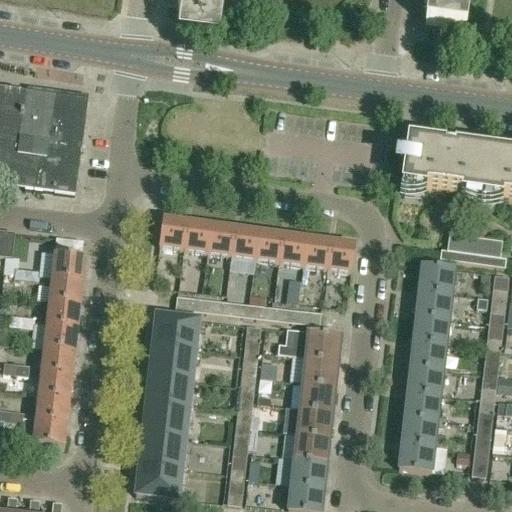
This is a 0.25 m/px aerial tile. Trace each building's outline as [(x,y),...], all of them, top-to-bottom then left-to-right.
[(469,0),(428,0),(424,29),(465,34),(469,0)] [(0,189),(34,194),(36,182),(38,182),(39,178),(42,178),(45,163),(28,160),(31,145),(18,143),(25,96),(0,92),(0,189)] [(45,163),(49,133),(53,100),(25,96),(18,143),(31,145),(28,160),(45,163)] [(86,104),(53,100),(49,133),(58,134),(59,128),(78,131),(77,133),(82,134),(86,104)] [(49,133),(45,163),(78,167),(82,134),(77,133),(78,131),(59,128),(58,134),(49,133)] [(409,147),(403,189),(481,200),(487,158),(469,155),(470,154),(468,152),(463,150),(457,148),(444,146),(443,152),(409,147)] [(487,158),(481,200),(511,204),(511,156),(509,156),(503,158),(503,160),(487,158)] [(36,182),(34,194),(73,200),(78,167),(45,163),(42,178),(39,178),(38,182),(36,182)] [(157,253),(181,256),(185,228),(161,225),(157,253)] [(205,259),(209,231),(185,228),(181,256),(205,259)] [(205,259),(229,263),(233,234),(209,231),(205,259)] [(254,266),(257,237),(233,234),(229,263),(254,266)] [(0,260),(10,262),(12,242),(13,239),(0,237),(0,260)] [(281,240),(257,237),(254,266),(278,269),(281,240)] [(278,269),(302,272),(305,244),(281,240),(278,269)] [(504,273),(505,265),(506,264),(498,263),(501,247),(450,240),(448,256),(440,255),(439,264),(504,273)] [(326,275),(329,247),(305,244),(302,272),(326,275)] [(354,250),(329,247),(326,275),(350,278),(354,250)] [(52,259),(49,284),(81,287),(83,263),(52,259)] [(420,271),(417,296),(450,300),(452,274),(420,271)] [(12,284),(26,286),(26,281),(24,281),(24,275),(13,274),(12,284)] [(26,281),(26,286),(38,288),(39,277),(24,275),(24,281),(26,281)] [(491,294),(506,295),(508,283),(493,281),(491,294)] [(47,307),(78,311),(81,287),(49,284),(47,307)] [(491,294),(490,306),(504,308),(504,307),(505,307),(506,295),(491,294)] [(450,300),(417,296),(415,322),(447,325),(450,300)] [(199,305),(176,302),(174,315),(198,318),(199,305)] [(485,315),(486,304),(476,303),(474,314),(485,315)] [(199,305),(198,318),(222,321),(224,308),(199,305)] [(504,308),(490,306),(489,319),(503,320),(505,307),(504,307),(504,308)] [(75,334),(78,311),(47,307),(44,331),(75,334)] [(224,308),(222,321),(246,323),(248,311),(224,308)] [(248,311),(246,323),(270,326),(272,313),(248,311)] [(272,313),(270,326),(294,329),(296,316),(272,313)] [(318,328),(320,319),(296,316),(294,329),(318,331),(318,328)] [(489,319),(487,330),(502,331),(503,320),(489,319)] [(153,329),(151,350),(194,355),(197,325),(154,320),(153,329)] [(18,328),(19,322),(8,321),(7,332),(21,333),(21,328),(18,328)] [(33,324),(19,322),(18,328),(21,328),(21,333),(32,335),(33,329),(33,324)] [(415,322),(412,347),(444,351),(447,325),(415,322)] [(487,330),(486,344),(500,345),(502,331),(487,330)] [(44,331),(42,354),(73,358),(75,334),(44,331)] [(245,332),(244,344),(258,346),(259,334),(245,332)] [(303,364),(336,368),(339,342),(306,338),(304,355),(275,351),(274,360),(292,363),(303,364)] [(258,346),(244,344),(243,356),(257,358),(258,346)] [(484,356),(499,358),(500,345),(486,344),(484,356)] [(412,347),(409,373),(442,376),(444,351),(412,347)] [(191,386),(194,355),(151,350),(147,380),(191,386)] [(39,378),(70,381),(73,358),(42,354),(39,378)] [(256,369),(257,358),(243,356),(241,368),(256,369)] [(484,356),(483,369),(497,370),(499,358),(484,356)] [(289,388),(300,390),(333,393),(336,368),(303,364),(292,363),(289,388)] [(13,375),(14,370),(4,368),(3,379),(15,381),(16,375),(13,375)] [(241,368),(239,391),(253,393),(256,369),(241,368)] [(496,383),(496,382),(497,370),(483,369),(482,381),(496,383)] [(16,375),(15,381),(29,382),(30,371),(14,370),(13,375),(16,375)] [(442,376),(409,373),(406,398),(439,402),(442,376)] [(39,378),(37,401),(68,405),(70,381),(39,378)] [(147,380),(144,411),(187,416),(191,386),(147,380)] [(496,383),(482,381),(480,394),(494,395),(496,383)] [(300,390),(298,415),(331,419),(333,393),(300,390)] [(253,393),(239,391),(237,403),(252,405),(253,393)] [(479,406),(493,408),(494,395),(480,394),(479,406)] [(406,398),(403,424),(436,428),(439,402),(406,398)] [(34,425),(65,428),(68,405),(37,401),(34,425)] [(237,403),(236,415),(250,417),(252,405),(237,403)] [(477,419),(491,420),(493,408),(479,406),(477,419)] [(511,410),(497,409),(496,421),(511,422),(511,410)] [(184,446),(187,416),(144,411),(141,441),(184,446)] [(3,427),(10,428),(11,422),(8,422),(9,417),(0,415),(0,451),(3,427)] [(250,417),(236,415),(233,439),(248,440),(250,417)] [(298,415),(295,440),(328,444),(331,419),(298,415)] [(23,418),(9,417),(8,422),(11,422),(10,428),(21,429),(22,429),(23,424),(23,418)] [(490,433),(491,420),(477,419),(476,432),(490,433)] [(62,452),(65,428),(34,425),(23,424),(22,429),(21,429),(20,435),(33,436),(31,449),(62,452)] [(436,428),(403,424),(401,450),(433,453),(436,428)] [(475,444),(489,445),(490,433),(476,432),(475,444)] [(233,439),(232,450),(246,452),(248,440),(233,439)] [(295,440),(292,466),(325,470),(328,444),(295,440)] [(141,441),(137,471),(181,477),(184,446),(141,441)] [(475,444),(473,456),(487,458),(489,445),(475,444)] [(246,452),(232,450),(229,474),(244,476),(246,452)] [(430,479),(433,453),(401,450),(398,475),(430,479)] [(487,458),(473,456),(472,469),(486,470),(487,458)] [(292,466),(289,491),(322,495),(325,470),(292,466)] [(486,470),(472,469),(470,481),(484,483),(486,470)] [(137,471),(134,501),(178,507),(181,477),(137,471)] [(242,487),(244,476),(229,474),(228,486),(242,487)] [(228,486),(227,498),(241,499),(242,487),(228,486)] [(286,511),(320,511),(322,495),(289,491),(286,511)] [(241,499),(227,498),(225,510),(240,511),(241,499)] [(15,511),(16,504),(7,503),(6,511),(15,511)]
